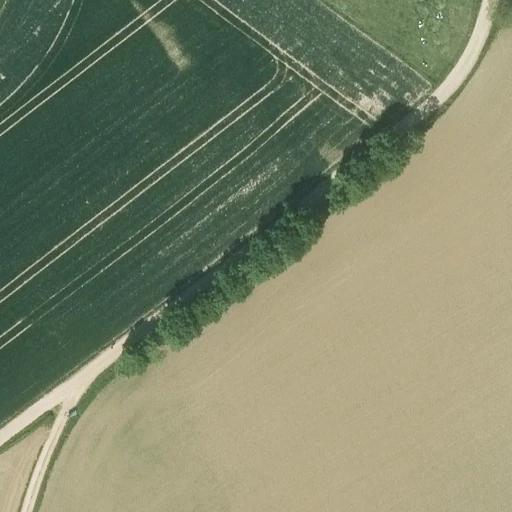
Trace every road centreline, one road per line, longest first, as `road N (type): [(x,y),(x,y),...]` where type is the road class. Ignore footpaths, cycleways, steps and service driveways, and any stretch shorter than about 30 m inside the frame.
road 1 (track): [(491,0),(471,52),(438,96),(78,383)]
road 2 (track): [(26,511),(78,383)]
